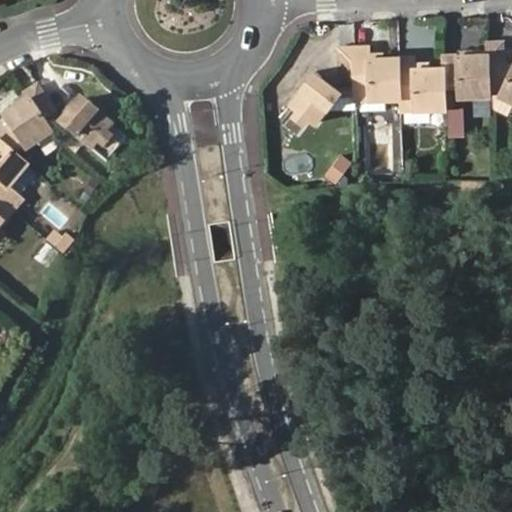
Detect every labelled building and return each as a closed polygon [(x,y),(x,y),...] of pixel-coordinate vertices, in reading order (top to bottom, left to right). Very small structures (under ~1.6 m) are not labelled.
[(498,41),(485,42),(486,54),(486,55),(486,74),(500,72),(498,41)] [(352,78),(351,48),(336,49),(337,79),(352,78)] [(352,78),(353,102),(386,101),(386,93),(398,93),(397,59),(380,60),(367,60),(366,52),(366,48),(351,48),(352,78)] [(380,51),(366,52),(367,60),(380,60),(380,51)] [(474,97),(487,97),(487,91),(486,74),(486,55),(469,55),(459,55),(442,56),(442,70),(443,86),(455,86),(455,90),(474,90),(474,97)] [(398,100),(399,111),(429,110),(429,103),(443,103),(443,86),(442,70),(427,71),(412,71),(412,66),(411,58),(397,59),(398,93),(398,100)] [(511,62),(495,97),(511,105),(511,103),(511,62)] [(300,117),(310,124),(317,129),(328,113),(330,115),(342,97),(331,90),(322,83),(314,77),(302,93),(304,95),(291,111),(300,117)] [(322,83),(331,90),(334,85),(325,78),(322,83)] [(34,85),(51,111),(54,109),(36,81),(31,84),(34,85)] [(26,97),(39,118),(51,111),(34,85),(31,84),(21,90),(23,92),(26,97)] [(17,103),(26,97),(23,92),(14,98),(17,103)] [(386,93),(386,101),(398,100),(398,93),(386,93)] [(3,117),(0,120),(0,144),(13,155),(21,145),(34,138),(37,143),(50,134),(39,118),(26,97),(17,103),(2,112),(3,117)] [(89,148),(95,141),(103,131),(110,124),(95,111),(96,110),(81,97),(74,105),(65,115),(59,122),(57,124),(73,137),(74,136),(89,148)] [(61,111),(65,115),(74,105),(69,101),(61,111)] [(306,129),(310,124),(300,117),(296,122),(306,129)] [(103,131),(95,141),(102,147),(103,145),(110,136),(103,131)] [(24,150),(37,143),(34,138),(21,145),(24,150)] [(0,202),(12,212),(22,200),(7,188),(2,184),(12,172),(18,177),(26,166),(13,155),(0,144),(0,202)] [(7,188),(18,177),(12,172),(2,184),(7,188)] [(0,202),(0,225),(12,212),(0,202)]
